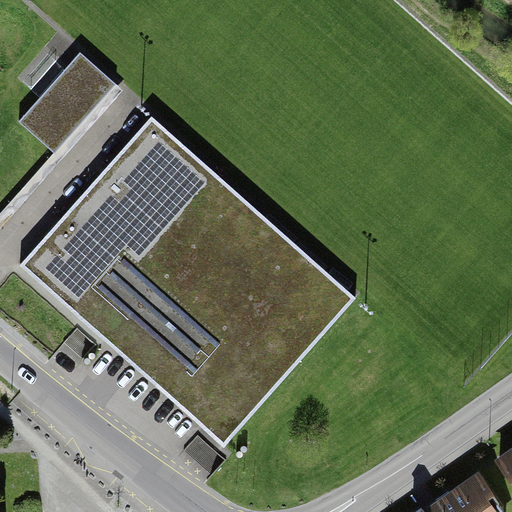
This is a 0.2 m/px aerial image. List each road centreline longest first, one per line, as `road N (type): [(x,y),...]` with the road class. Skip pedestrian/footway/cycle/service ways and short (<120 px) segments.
road 1 (unclassified): [(0,351),(190,511)]
road 2 (unclassified): [(327,511),(511,390)]
